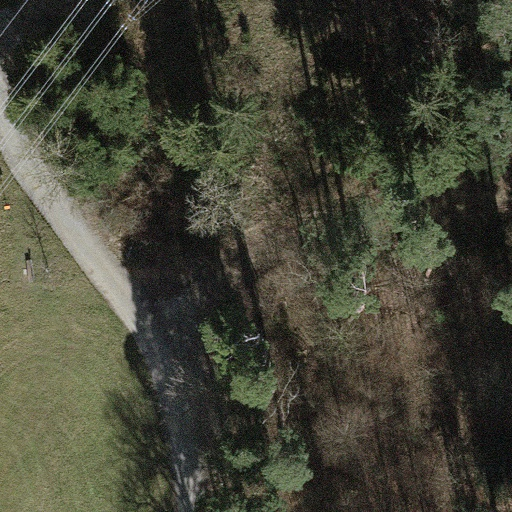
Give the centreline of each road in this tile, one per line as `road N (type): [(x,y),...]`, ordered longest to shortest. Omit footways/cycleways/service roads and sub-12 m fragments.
road 1 (track): [(191,511),(160,337),(27,165),(0,94)]
road 2 (track): [(160,337),(223,285),(306,236),(511,197)]
